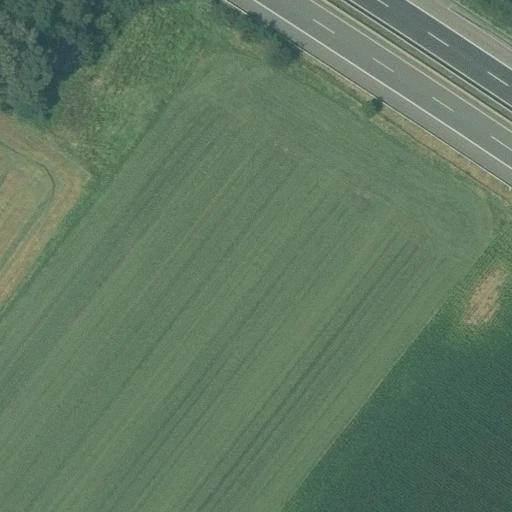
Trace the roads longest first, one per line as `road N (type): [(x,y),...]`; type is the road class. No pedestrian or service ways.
road 1 (motorway): [(265,0),(511,165)]
road 2 (motorway): [(511,85),(385,0)]
